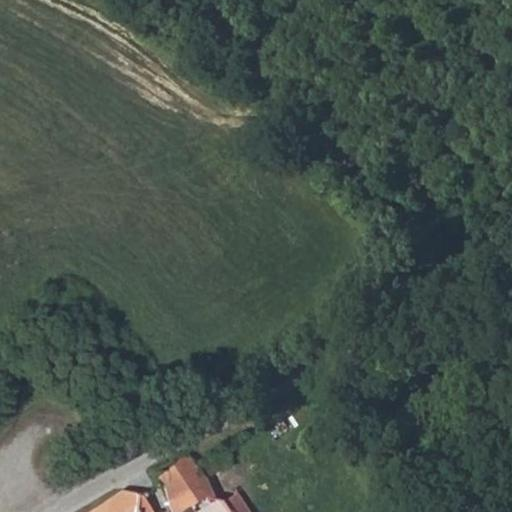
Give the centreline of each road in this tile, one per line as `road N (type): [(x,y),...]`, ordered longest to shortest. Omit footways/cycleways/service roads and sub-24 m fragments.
road 1 (unclassified): [(51,511),(511,246)]
road 2 (track): [(476,264),(273,103)]
